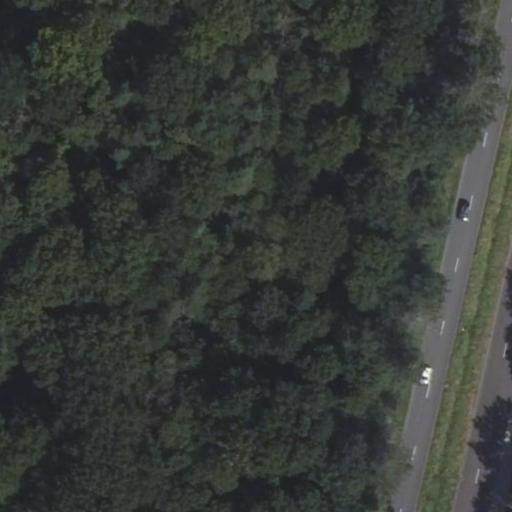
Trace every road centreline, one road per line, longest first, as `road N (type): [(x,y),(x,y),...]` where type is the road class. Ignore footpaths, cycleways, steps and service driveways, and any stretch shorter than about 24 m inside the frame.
road 1 (primary): [(511,18),(404,511)]
road 2 (primary): [(471,511),(511,340)]
